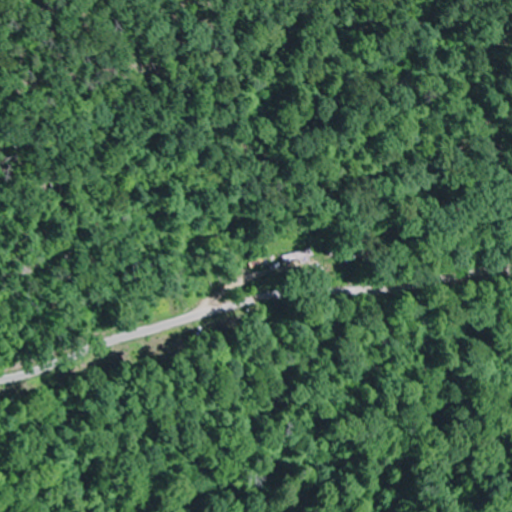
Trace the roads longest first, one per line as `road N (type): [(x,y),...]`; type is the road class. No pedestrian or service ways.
road 1 (residential): [(511,286),(222,318)]
road 2 (tertiary): [(222,318),(133,334),(0,377)]
